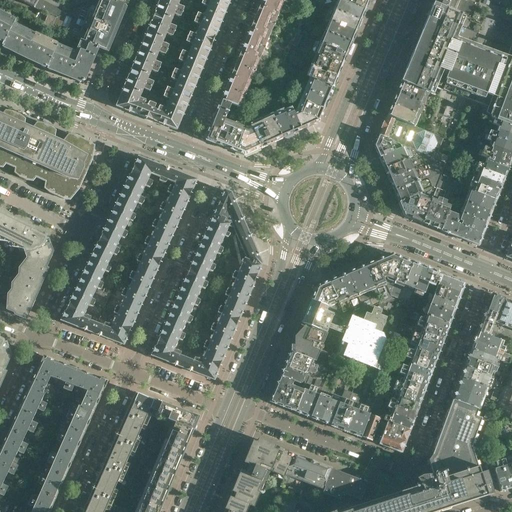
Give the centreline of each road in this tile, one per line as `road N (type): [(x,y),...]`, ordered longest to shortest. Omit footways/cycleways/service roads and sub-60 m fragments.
road 1 (residential): [(131,373),(219,164)]
road 2 (residential): [(487,270),(411,475)]
road 3 (tertiary): [(349,183),(357,140),(413,0)]
road 4 (tertiary): [(288,226),(224,408)]
road 5 (tertiary): [(391,0),(317,169)]
road 6 (tertiary): [(246,409),(320,243)]
road 7 (unclassified): [(411,475),(246,409)]
road 8 (residential): [(244,0),(184,150)]
road 9 (residential): [(69,511),(131,373)]
